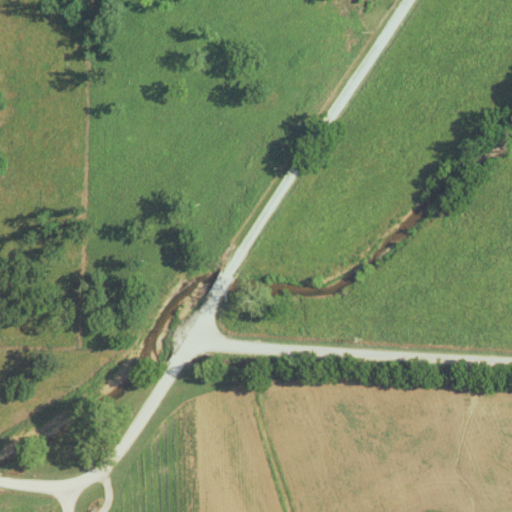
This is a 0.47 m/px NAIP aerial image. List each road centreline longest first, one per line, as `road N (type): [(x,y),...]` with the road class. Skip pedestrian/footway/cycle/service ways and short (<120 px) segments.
road 1 (residential): [(0,481),(64,488),(105,470),(187,345),(511,361)]
road 2 (residential): [(187,345),(405,0)]
road 3 (residential): [(219,289),(306,291),(348,275),(511,136)]
